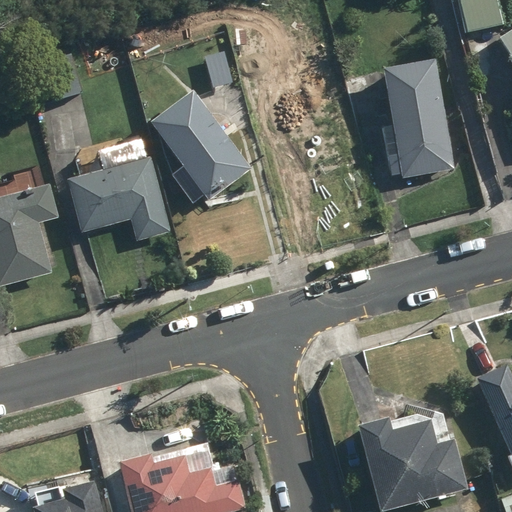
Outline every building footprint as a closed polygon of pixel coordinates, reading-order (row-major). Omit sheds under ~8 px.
[(494,0),(456,0),(466,41),(503,33),(494,0)] [(511,29),(498,39),(509,56),(503,60),(511,73),(511,29)] [(225,53),(203,59),(211,90),(233,84),(225,53)] [(70,58),(50,64),(62,102),(81,96),(70,58)] [(324,63),(270,79),(298,175),(352,160),(324,63)] [(383,72),(392,127),(380,129),(388,179),(402,176),(403,181),(454,173),(437,64),(383,72)] [(249,172),(192,95),(150,126),(207,203),(249,172)] [(102,176),(67,185),(80,235),(128,222),(134,244),(169,235),(149,159),(146,160),(142,144),(96,156),(102,176)] [(0,182),(0,289),(53,274),(40,226),(60,221),(51,187),(36,191),(31,174),(0,182)] [(511,384),(505,367),(475,379),(508,455),(505,457),(511,473),(511,384)] [(384,418),(353,426),(377,511),(379,511),(466,488),(453,439),(433,444),(427,421),(388,432),(384,418)] [(151,456),(117,465),(128,511),(235,511),(247,509),(236,463),(188,475),(183,455),(152,463),(151,456)] [(100,511),(92,483),(58,492),(61,502),(31,510),(31,511),(100,511)] [(511,511),(511,496),(499,501),(503,511),(511,511)]
